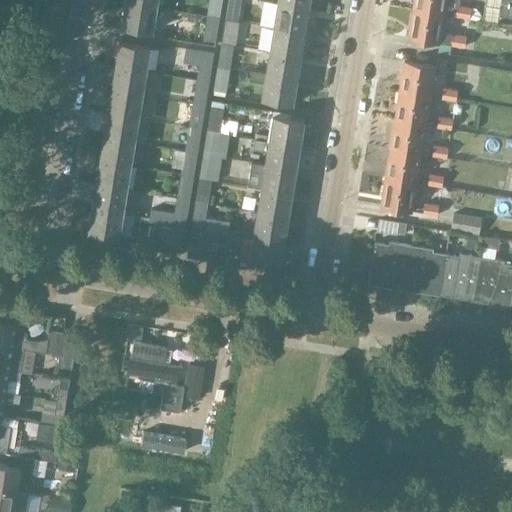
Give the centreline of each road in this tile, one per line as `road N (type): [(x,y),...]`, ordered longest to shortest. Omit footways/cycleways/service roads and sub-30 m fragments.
road 1 (residential): [(314,317),(366,0)]
road 2 (residential): [(314,317),(36,270)]
road 3 (residential): [(36,270),(80,0)]
road 4 (residential): [(511,349),(314,317)]
